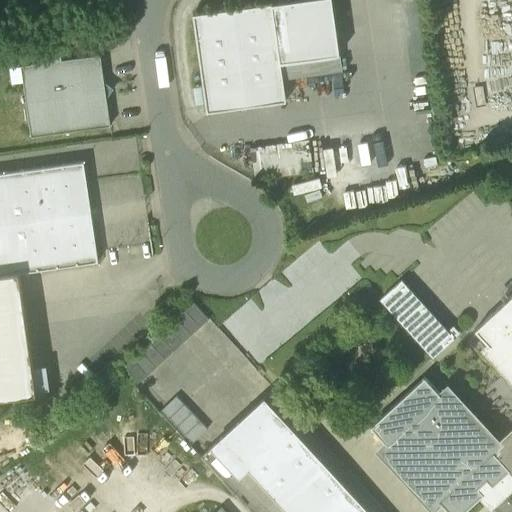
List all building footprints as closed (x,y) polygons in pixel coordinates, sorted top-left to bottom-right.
[(331,0),(286,0),(192,12),(204,111),(284,101),(279,62),(338,55),(331,0)] [(100,54),(21,65),(31,136),(110,125),(106,97),(111,91),(111,86),(104,81),(100,54)] [(307,140),(249,148),(254,180),(311,172),(307,140)] [(83,162),(0,173),(0,398),(35,393),(18,273),(97,262),(92,221),(87,221),(86,212),(90,211),(83,162)] [(454,339),(401,280),(381,299),(433,357),(454,339)] [(511,378),(511,433),(511,434),(511,295),(475,330),(489,346),(485,349),(511,378)] [(193,302),(120,370),(135,386),(208,319),(193,302)] [(424,377),(370,427),(386,444),(382,448),(436,506),(439,503),(448,511),(463,511),(482,496),(490,505),(511,485),(511,434),(496,448),(444,391),(440,394),(424,377)] [(207,430),(176,396),(160,411),(191,444),(207,430)] [(369,511),(264,397),(221,438),(288,511),(369,511)]
